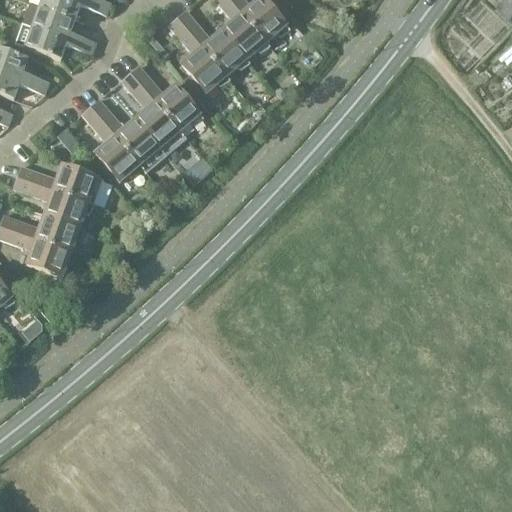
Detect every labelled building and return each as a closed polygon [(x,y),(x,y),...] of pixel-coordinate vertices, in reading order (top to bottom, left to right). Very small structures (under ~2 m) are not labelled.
[(41,0),(39,9),(75,22),(82,2),(75,0),(41,0)] [(97,16),(101,3),(93,0),(88,12),(97,16)] [(211,0),(232,24),(220,34),(245,63),(246,63),(257,53),(259,56),(268,50),(269,51),(270,50),(266,46),(265,46),(226,0),(211,0)] [(260,0),(251,8),(243,0),(226,0),(265,46),(266,46),(276,37),(279,40),(288,34),(289,34),(260,0)] [(101,3),(97,16),(106,19),(110,6),(101,3)] [(71,32),(75,22),(39,9),(29,5),(22,26),(31,30),(68,43),(67,43),(76,46),(74,52),(82,56),(87,43),(79,40),(80,35),(71,32)] [(211,42),(186,13),(176,21),(226,80),(237,70),(239,73),(248,67),(249,68),(250,67),(246,63),(245,63),(220,34),(211,42)] [(226,80),(176,21),(167,28),(192,58),(181,67),(206,97),(217,87),(219,90),(228,84),(229,85),(230,84),(226,80)] [(24,51),(60,64),(67,43),(68,43),(31,30),(24,51)] [(87,43),(82,56),(92,59),(96,46),(87,43)] [(0,74),(30,86),(32,80),(24,77),(29,62),(0,52),(0,74)] [(164,98),(139,70),(130,78),(179,135),(191,125),(193,128),(202,122),(203,123),(204,122),(175,88),(164,98)] [(0,97),(14,103),(19,89),(37,95),(41,83),(32,80),(30,86),(0,74),(0,97)] [(179,135),(130,78),(121,85),(145,114),(134,123),(159,152),(170,143),(173,146),(182,140),(183,140),(179,135)] [(41,83),(37,95),(45,98),(50,86),(41,83)] [(159,152),(134,123),(124,132),(100,103),(90,111),(139,169),(150,160),(153,163),(162,157),(163,156),(159,152)] [(139,169),(90,111),(81,119),(106,147),(95,156),(120,186),(130,177),(133,180),(142,174),(143,173),(139,169)] [(3,116),(0,123),(0,127),(8,130),(12,119),(3,116)] [(88,207),(88,206),(93,193),(96,194),(101,183),(61,169),(57,182),(21,170),(17,182),(88,207)] [(93,208),(88,206),(88,207),(17,182),(13,193),(48,206),(44,219),(79,231),(84,217),(87,218),(93,208)] [(0,230),(70,256),(70,255),(75,241),(79,242),(84,232),(79,231),(44,219),(39,231),(3,219),(0,228),(0,230)] [(0,243),(31,254),(26,268),(62,280),(67,265),(71,267),(76,257),(70,255),(70,256),(0,230),(0,243)] [(0,310),(2,309),(5,312),(15,306),(0,288),(0,310)]
